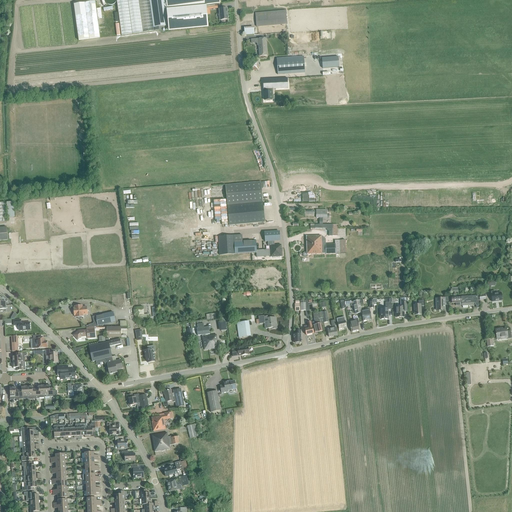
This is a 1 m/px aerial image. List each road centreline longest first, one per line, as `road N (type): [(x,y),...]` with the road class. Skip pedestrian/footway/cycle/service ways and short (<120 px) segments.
road 1 (residential): [(290,350),(281,201),(240,76),(236,0)]
road 2 (track): [(280,199),(299,183),(429,188),(511,178)]
road 3 (unclassified): [(290,350),(511,307)]
road 4 (track): [(474,511),(452,329),(442,319)]
road 5 (unclassified): [(101,388),(290,350)]
road 6 (residential): [(101,388),(0,287)]
